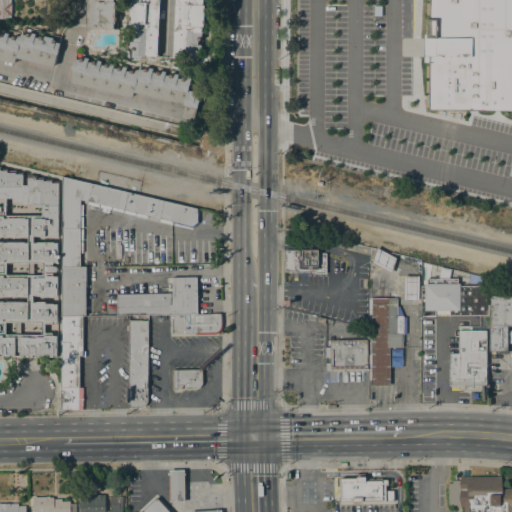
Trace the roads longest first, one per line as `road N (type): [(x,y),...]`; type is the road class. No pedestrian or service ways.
road 1 (primary): [(253,435),(63,439)]
road 2 (primary): [(253,89),(240,126),(239,169),(240,240),(253,272)]
road 3 (primary): [(253,272),(266,211),(266,124),(253,89)]
road 4 (primary): [(253,272),(253,435)]
road 5 (primary): [(398,433),(253,435)]
